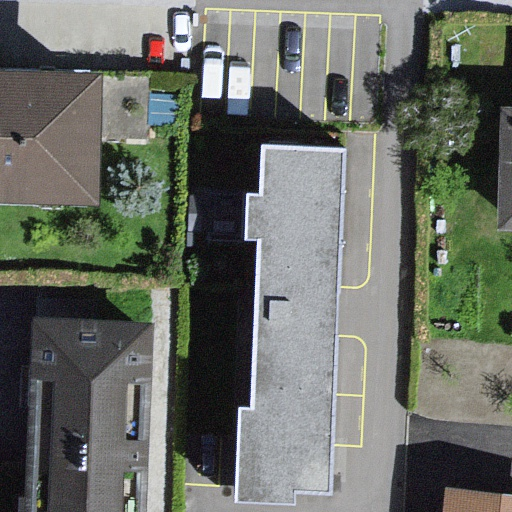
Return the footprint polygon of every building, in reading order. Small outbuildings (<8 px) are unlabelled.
[(79,90),(0,89),(0,222),(82,223),(79,90)] [(511,119),(491,119),(485,242),(511,243),(511,119)] [(343,161),(245,156),(238,208),(226,208),(224,260),(237,256),(235,401),(219,404),(222,500),(337,504),(338,459),(341,343),(323,342),(325,304),(342,308),(342,298),(343,161)] [(137,511),(143,328),(19,322),(15,511),(137,511)] [(511,511),(511,494),(433,490),(431,511),(511,511)]
